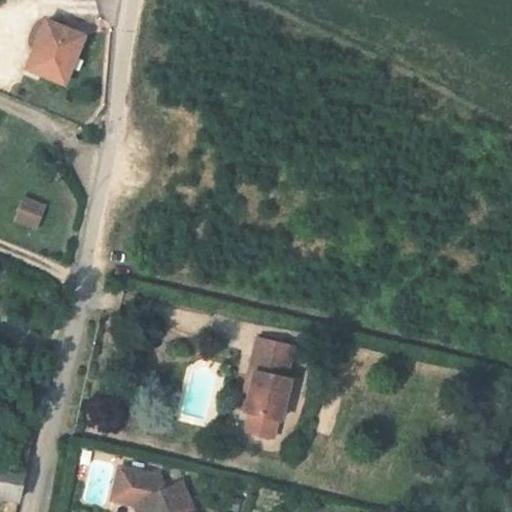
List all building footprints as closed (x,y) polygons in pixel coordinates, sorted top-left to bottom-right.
[(100,51),(63,36),(44,82),(82,98),(100,51)] [(24,196),(16,221),(39,228),(47,203),(24,196)] [(304,359),(266,350),(258,383),(266,384),(260,405),(256,424),(260,425),(256,445),(283,452),(288,431),(291,432),(301,393),(297,392),(304,359)] [(260,405),(266,384),(258,383),(254,404),(260,405)] [(0,456),(0,511),(8,511),(29,426),(8,422),(0,456)] [(193,511),(188,498),(168,506),(163,491),(124,482),(116,511),(193,511)]
